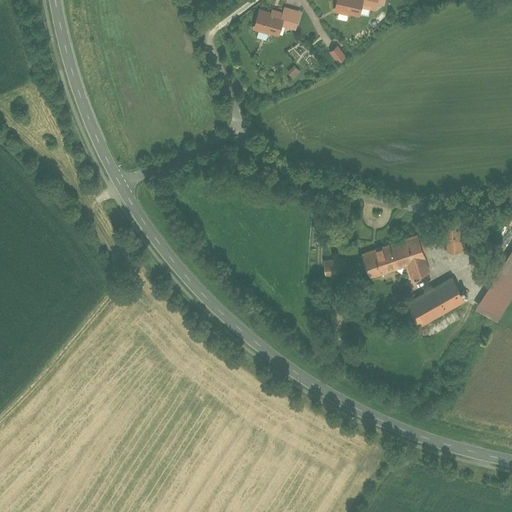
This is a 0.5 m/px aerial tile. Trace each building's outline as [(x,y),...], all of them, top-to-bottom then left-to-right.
[(336,0),(334,10),(357,15),(359,5),(377,9),(378,0),(336,0)] [(258,8),(252,29),(278,36),(281,26),(296,30),(301,10),(282,5),(281,11),(270,8),(269,11),(258,8)] [(335,44),(326,50),(336,63),(345,56),(335,44)] [(294,78),(301,71),(294,64),(286,71),(294,78)] [(443,223),(445,252),(462,250),(460,221),(443,223)] [(359,254),(367,279),(406,266),(410,278),(432,271),(419,234),(359,254)] [(511,249),(475,308),(498,322),(511,299),(511,249)] [(321,261),(324,278),(347,274),(344,256),(321,261)] [(402,305),(414,327),(464,300),(452,277),(402,305)] [(330,300),(327,328),(345,330),(346,325),(361,327),(363,309),(349,308),(350,303),(330,300)]
